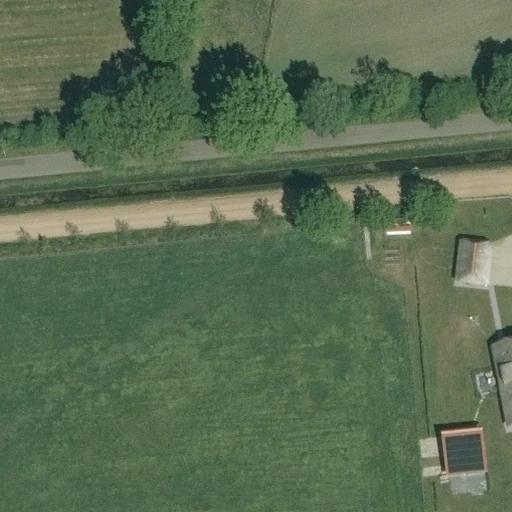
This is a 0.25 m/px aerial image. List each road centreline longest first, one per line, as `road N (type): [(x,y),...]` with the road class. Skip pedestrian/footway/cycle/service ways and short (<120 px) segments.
road 1 (track): [(0,234),(511,184)]
road 2 (unclassified): [(0,169),(511,120)]
